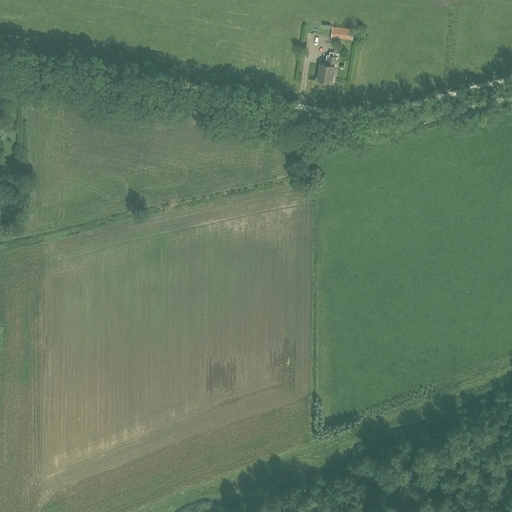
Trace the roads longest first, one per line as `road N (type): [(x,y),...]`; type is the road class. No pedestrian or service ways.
road 1 (tertiary): [(0,66),(361,126),(511,90)]
road 2 (track): [(511,371),(134,511)]
